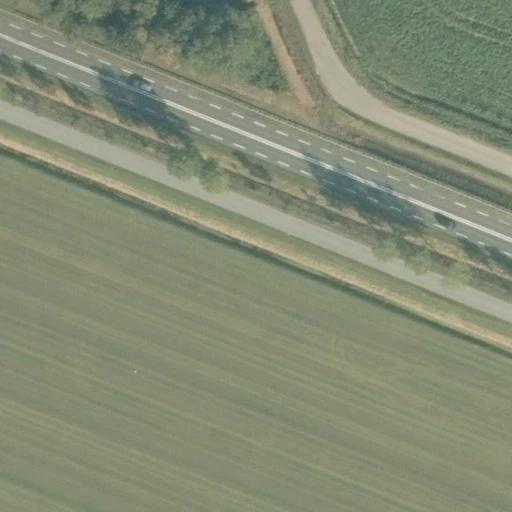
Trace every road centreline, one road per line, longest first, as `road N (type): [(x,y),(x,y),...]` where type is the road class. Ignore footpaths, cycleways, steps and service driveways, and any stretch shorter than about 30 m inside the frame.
road 1 (trunk): [(511,239),(0,34)]
road 2 (unclassified): [(511,314),(0,111)]
road 3 (unclassified): [(511,166),(353,96),(332,73),(296,0)]
